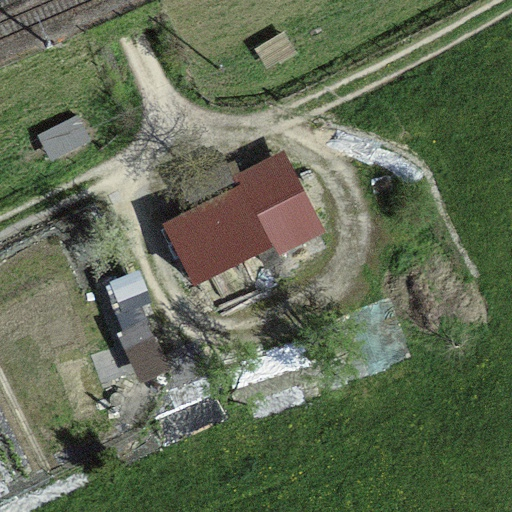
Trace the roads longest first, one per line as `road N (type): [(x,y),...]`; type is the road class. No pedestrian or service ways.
road 1 (track): [(365,77),(376,242),(310,323),(204,331),(154,274),(123,166)]
road 2 (track): [(504,0),(316,101),(216,132),(171,135)]
road 3 (residential): [(107,0),(171,135)]
